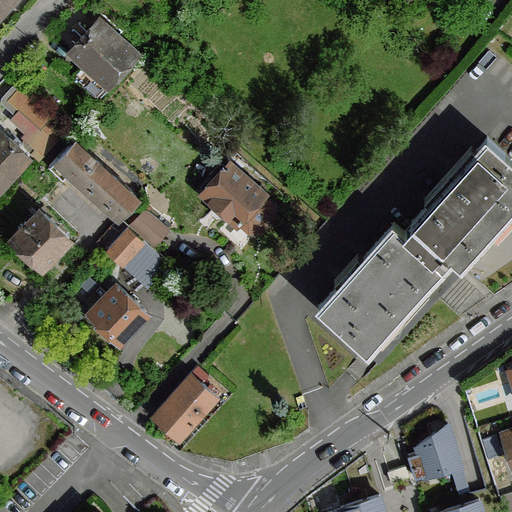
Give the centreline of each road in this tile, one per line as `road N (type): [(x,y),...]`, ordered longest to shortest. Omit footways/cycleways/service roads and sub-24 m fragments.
road 1 (residential): [(262,511),(511,324)]
road 2 (residential): [(0,344),(225,511)]
